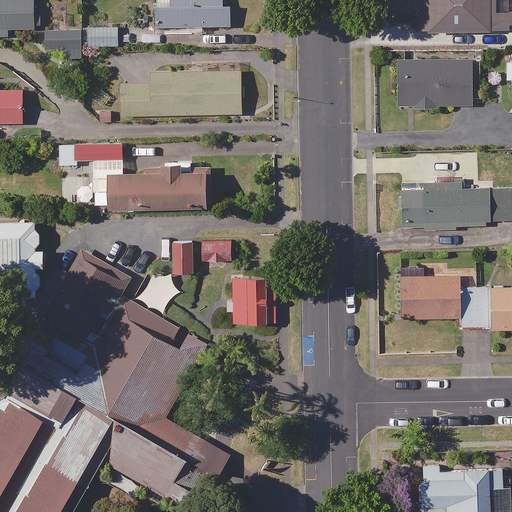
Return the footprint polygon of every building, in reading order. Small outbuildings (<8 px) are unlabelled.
[(0,0),(0,39),(10,39),(10,31),(37,31),(36,0),(0,0)] [(231,0),(154,0),(155,30),(232,29),(231,0)] [(419,0),(419,32),(511,33),(511,0),(419,0)] [(119,47),(119,26),(85,27),(86,48),(119,47)] [(81,61),(80,29),(47,30),(48,62),(81,61)] [(481,99),(480,62),(399,64),(400,108),(471,106),(471,99),(481,99)] [(243,114),(242,72),(121,74),(122,116),(243,114)] [(24,92),(0,91),(0,125),(24,125),(24,92)] [(126,177),(125,145),(60,146),(61,166),(78,166),(79,209),(111,208),(111,212),(213,210),(213,176),(194,176),(194,162),(165,163),(166,176),(126,177)] [(461,226),(494,225),(494,221),(511,220),(511,190),(464,192),(464,186),(421,186),(421,193),(403,194),(404,233),(461,232),(461,226)] [(40,255),(40,223),(0,223),(0,282),(46,283),(46,255),(40,255)] [(234,239),(204,239),(204,259),(228,259),(234,260),(234,239)] [(194,275),(196,245),(176,244),(175,268),(175,274),(180,275),(194,275)] [(70,511),(101,460),(147,486),(143,494),(160,504),(164,496),(182,506),(209,454),(214,444),(167,418),(208,343),(164,318),(148,309),(132,300),(122,294),(131,277),(80,248),(29,337),(9,326),(0,341),(0,508),(5,511),(70,511)] [(511,289),(466,288),(466,280),(425,279),(425,265),(403,264),(401,319),(461,321),(461,329),(511,330),(511,289)] [(139,295),(132,300),(139,298),(144,300),(148,305),(148,309),(154,307),(158,309),(162,312),(164,318),(166,307),(170,302),(173,297),(177,293),(184,291),(178,285),(174,280),(173,274),(175,268),(168,274),(161,276),(153,273),(146,288),(139,295)] [(276,283),(236,282),(235,326),(275,327),(276,283)] [(504,481),(504,471),(423,470),(422,511),(510,511),(511,481),(504,481)]
